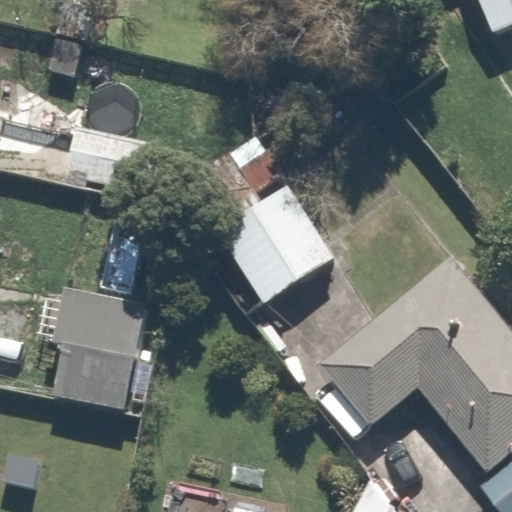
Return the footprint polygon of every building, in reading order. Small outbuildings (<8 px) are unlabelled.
[(511,0),(484,0),(510,51),(511,49),(511,0)] [(163,152),(79,135),(69,185),(153,202),(163,152)] [(263,139),(187,184),(262,312),(338,268),(263,139)] [(378,441),(419,407),(505,511),(511,511),(511,331),(458,265),(386,323),(323,374),(378,441)] [(166,427),(172,374),(147,371),(154,310),(42,297),(35,358),(67,361),(61,415),(166,427)]
